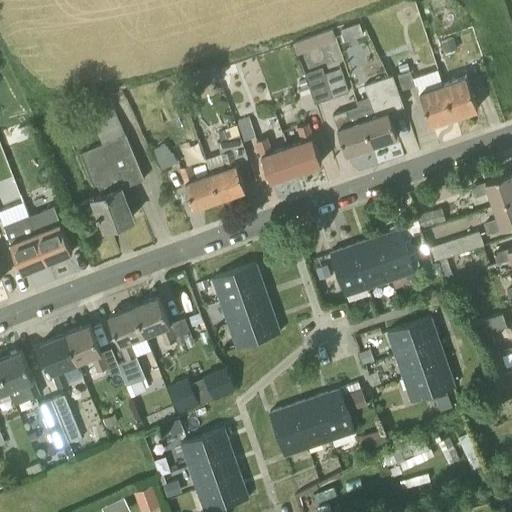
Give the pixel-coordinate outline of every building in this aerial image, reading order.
[(360,21),(354,24),(358,35),(364,33),(360,21)] [(335,27),(297,40),(301,51),(339,38),(335,27)] [(454,37),(442,41),(446,52),(458,48),(454,37)] [(221,80),(215,63),(207,66),(212,83),(221,80)] [(398,66),(401,74),(410,70),(407,63),(398,66)] [(349,91),(341,68),(325,73),(323,68),(305,74),(306,77),(309,85),(310,88),(316,103),(349,91)] [(403,89),(416,85),(411,70),(410,70),(401,74),(398,75),(403,89)] [(404,106),(393,75),(388,77),(388,75),(370,82),(365,84),(369,96),(375,115),(362,120),(371,145),(398,136),(389,111),(404,106)] [(478,108),(467,75),(443,85),(455,116),(478,108)] [(299,80),(302,87),(309,85),(306,77),(299,80)] [(420,93),(431,124),(455,116),(443,85),(420,93)] [(305,110),(317,106),(316,103),(310,88),(299,93),(305,110)] [(90,106),(98,123),(117,115),(109,97),(105,98),(90,106)] [(371,145),(362,120),(350,124),(345,110),(332,114),(346,154),(371,145)] [(240,134),(243,141),(256,136),(249,117),(237,121),(239,126),(237,126),(240,134)] [(322,162),(308,123),(298,127),(303,140),(287,146),(296,171),(322,162)] [(127,133),(126,133),(103,143),(80,152),(93,184),(98,182),(103,194),(79,204),(85,219),(98,213),(100,217),(101,217),(106,228),(133,217),(122,188),(145,178),(127,133)] [(246,189),(236,162),(248,158),(242,141),(243,141),(240,134),(236,135),(218,142),(221,154),(227,167),(211,172),(220,198),(246,189)] [(296,171),(287,146),(272,151),(267,137),(257,141),(271,180),(296,171)] [(162,170),(175,163),(164,143),(152,149),(162,170)] [(211,172),(196,178),(191,164),(181,168),(195,207),(220,198),(211,172)] [(494,205),(511,198),(511,175),(511,173),(472,186),(475,196),(489,192),(494,205)] [(488,233),(511,225),(511,198),(494,205),(499,219),(485,224),(488,233)] [(72,252),(54,206),(29,215),(49,261),(72,252)] [(446,219),(442,207),(418,215),(422,227),(446,219)] [(49,261),(29,215),(4,225),(5,228),(23,272),(49,261)] [(431,255),(428,248),(423,230),(422,231),(419,222),(407,227),(409,232),(403,234),(401,228),(377,236),(392,279),(416,270),(412,262),(431,255)] [(447,257),(484,244),(479,230),(428,248),(431,255),(432,262),(437,260),(447,257)] [(377,236),(354,244),(369,287),(392,279),(377,236)] [(330,252),(345,295),(369,287),(354,244),(330,252)] [(511,257),(511,246),(508,247),(508,248),(493,253),(497,262),(511,257)] [(453,275),(447,257),(437,260),(443,276),(444,278),(453,275)] [(443,276),(437,260),(433,262),(428,264),(426,260),(419,263),(423,274),(428,272),(430,280),(443,276)] [(213,277),(221,300),(264,285),(256,262),(213,277)] [(330,275),(326,263),(315,267),(318,279),(330,275)] [(229,323),(272,309),(264,285),(221,300),(229,323)] [(211,287),(201,290),(204,298),(213,294),(211,287)] [(146,335),(160,329),(166,344),(176,340),(170,323),(159,296),(134,306),(146,335)] [(130,341),(146,335),(134,306),(109,316),(127,360),(118,364),(121,371),(127,385),(146,378),(137,356),(136,356),(130,341)] [(238,347),(280,332),(272,309),(229,323),(238,347)] [(200,312),(189,316),(192,326),(204,322),(200,312)] [(506,325),(502,312),(471,323),(486,345),(495,342),(491,330),(506,325)] [(396,354),(439,339),(431,316),(388,330),(396,354)] [(80,369),(95,363),(98,371),(108,367),(111,375),(121,371),(118,364),(112,348),(102,352),(90,323),(65,333),(77,361),(80,369)] [(69,383),(63,367),(77,361),(65,333),(41,343),(58,387),(69,383)] [(439,339),(396,354),(404,377),(447,363),(439,339)] [(373,360),(370,349),(359,352),(363,363),(373,360)] [(0,358),(0,366),(9,389),(24,383),(30,398),(40,394),(22,350),(0,358)] [(404,377),(412,401),(455,386),(447,363),(404,377)] [(0,410),(0,409),(0,402),(12,398),(9,389),(0,366),(0,410)] [(228,367),(206,376),(214,397),(237,388),(228,367)] [(199,403),(189,377),(167,385),(178,411),(199,403)] [(351,407),(368,403),(363,380),(346,383),(351,407)] [(500,402),(511,397),(511,383),(511,384),(509,384),(496,388),(500,402)] [(355,430),(340,387),(317,395),(332,438),(355,430)] [(52,398),(69,442),(82,437),(64,393),(52,398)] [(332,438),(317,395),(293,404),(308,447),(332,438)] [(452,407),(448,395),(436,399),(440,411),(452,407)] [(57,447),(69,442),(52,398),(40,403),(57,447)] [(308,447),(293,404),(270,412),(284,455),(308,447)] [(118,422),(115,414),(102,418),(106,427),(118,422)] [(180,417),(167,422),(172,434),(185,429),(180,417)] [(189,466),(233,451),(224,427),(181,442),(189,466)] [(401,449),(404,456),(413,453),(409,445),(401,449)] [(233,451),(189,466),(197,489),(241,474),(233,451)] [(40,461),(26,467),(30,477),(44,471),(40,461)] [(489,479),(483,464),(473,468),(469,469),(475,484),(489,479)] [(208,511),(249,498),(241,474),(197,489),(205,511),(208,511)] [(164,484),(168,496),(182,491),(178,479),(164,484)] [(142,511),(159,505),(152,485),(134,492),(142,511)]
